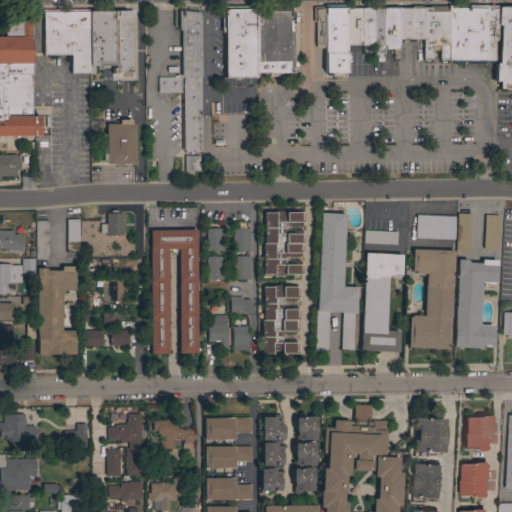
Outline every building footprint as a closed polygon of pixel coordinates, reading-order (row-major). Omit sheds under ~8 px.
[(346,73),(324,73),(324,48),(324,7),(324,5),(345,5),(345,8),(345,45),(346,73)] [(423,8),(429,8),(429,6),(447,6),(448,60),(438,60),(438,51),(432,50),(432,60),(422,60),(423,39),(423,8)] [(495,41),(494,41),(493,61),(484,60),(484,65),(468,64),(468,61),(462,61),(462,65),(453,65),(453,61),(448,60),(447,6),(497,6),(497,7),(496,25),(495,41)] [(222,32),(220,32),(220,7),(255,7),(255,73),(255,77),(255,84),(219,84),(219,78),(222,78),(222,32)] [(255,7),(291,7),(291,12),(294,12),(294,35),(292,35),(292,73),(279,73),(279,77),(269,77),(269,73),(255,73),(255,7)] [(315,48),(315,22),(312,22),(312,7),(324,7),(324,48),(315,48)] [(497,7),(511,7),(511,89),(500,89),(500,81),(494,81),(495,64),(497,64),(499,25),(496,25),(497,7)] [(345,45),(345,8),(361,8),(361,44),(345,45)] [(361,46),(361,44),(361,8),(373,8),(373,45),(361,46)] [(382,53),(373,53),(373,45),(373,8),(382,8),(382,45),(382,53)] [(397,58),(393,58),(392,49),(385,49),(385,45),(382,45),(382,8),(396,8),(397,39),(397,58)] [(419,39),(419,41),(414,41),(414,39),(407,39),(407,41),(402,41),(402,39),(397,39),(396,8),(423,8),(423,39),(419,39)] [(70,73),(70,64),(66,64),(65,54),(43,55),(42,12),(88,11),(88,73),(70,73)] [(88,11),(131,11),(132,73),(119,73),(119,67),(114,67),(114,77),(104,78),(104,93),(89,93),(88,73),(88,11)] [(180,77),(180,32),(178,29),(178,11),(199,13),(199,77),(182,77),(180,77)] [(28,22),(30,116),(38,116),(38,136),(0,136),(0,37),(3,37),(3,26),(4,26),(4,22),(28,22)] [(199,77),(199,152),(183,152),(183,150),(182,150),(181,83),(182,83),(182,77),(199,77)] [(180,78),(180,93),(157,93),(157,78),(180,78)] [(134,164),(106,164),(106,162),(102,162),(101,135),(105,134),(105,125),(118,124),(118,120),(131,120),(131,124),(134,124),(134,164)] [(0,155),(11,156),(11,137),(0,137),(0,155)] [(0,155),(15,155),(15,156),(19,156),(19,171),(15,171),(15,175),(16,175),(16,181),(10,181),(10,176),(0,176),(0,155)] [(198,155),(198,171),(183,171),(183,155),(198,155)] [(20,177),(24,177),(25,167),(31,167),(30,177),(33,177),(32,188),(20,188),(20,177)] [(121,222),(124,222),(124,227),(122,228),(122,236),(105,236),(105,233),(99,233),(99,224),(105,224),(105,213),(111,213),(111,210),(117,210),(117,214),(121,214),(121,222)] [(263,211),(303,213),(302,222),(301,222),(300,227),(287,226),(287,223),(285,223),(285,230),(301,230),(301,234),(303,234),(302,244),(301,244),(301,253),(299,253),(299,257),(286,256),(286,253),(284,253),(284,261),(300,261),(299,265),(301,265),(301,276),(262,275),(263,211)] [(320,213),(344,214),(341,287),(355,287),(354,313),(353,313),(351,351),(339,350),(341,311),(328,311),(326,351),(314,350),(320,213)] [(467,253),(454,253),(456,213),(469,214),(467,253)] [(454,216),(453,241),(414,239),(415,215),(454,216)] [(484,215),(498,215),(496,250),(482,249),(484,215)] [(48,259),(34,259),(34,220),(47,220),(48,259)] [(65,220),(78,220),(78,253),(65,253),(65,220)] [(248,251),(232,251),(232,228),(248,229),(248,251)] [(222,251),(205,251),(205,229),(222,229),(222,251)] [(0,230),(12,230),(12,235),(18,235),(18,241),(21,241),(21,250),(10,250),(10,249),(0,249),(0,230)] [(168,354),(150,354),(149,230),(195,230),(195,354),(178,354),(177,249),(174,249),(174,253),(170,253),(170,251),(167,251),(168,354)] [(396,233),(395,245),(362,244),(363,231),(396,233)] [(451,251),(447,350),(406,348),(408,318),(411,318),(411,315),(423,316),(425,273),(415,273),(415,270),(411,270),(412,249),(451,251)] [(384,332),(397,332),(396,353),(359,351),(364,253),(401,255),(400,274),(392,274),(392,277),(387,277),(384,332)] [(222,279),(206,280),(205,257),(221,256),(222,279)] [(248,279),(232,279),(231,257),(248,256),(248,279)] [(21,259),(33,259),(34,278),(26,279),(26,272),(21,272),(21,259)] [(456,259),(467,260),(467,262),(480,263),(481,260),(496,260),(495,283),(480,282),(478,325),(492,326),(491,348),(480,347),(480,348),(452,346),(456,259)] [(0,264),(10,264),(10,265),(20,265),(20,282),(4,282),(4,294),(0,294),(0,264)] [(36,268),(46,268),(46,271),(61,271),(61,267),(74,267),(74,290),(73,290),(73,293),(67,293),(67,290),(60,290),(61,330),(74,330),(74,354),(37,354),(36,268)] [(107,283),(107,279),(124,279),(124,283),(127,283),(127,301),(102,301),(101,283),(107,283)] [(298,287),(298,297),(296,297),(296,301),(282,301),(282,307),(296,307),(296,310),(298,310),(298,320),(296,320),(296,331),(295,331),(295,334),(281,334),(281,340),(295,340),(295,342),(297,342),(297,354),(260,354),(260,320),(262,320),(262,287),(298,287)] [(91,310),(80,310),(80,296),(91,296),(91,310)] [(242,298),(242,299),(249,300),(249,312),(242,312),(242,313),(229,313),(229,298),(242,298)] [(0,303),(12,303),(12,320),(0,320),(0,303)] [(117,324),(100,324),(101,311),(122,311),(121,316),(118,316),(117,324)] [(511,338),(505,338),(505,335),(501,335),(502,313),(511,313),(511,338)] [(225,348),(218,348),(218,341),(206,341),(206,316),(225,316),(225,348)] [(25,339),(25,319),(34,319),(34,338),(25,339)] [(0,325),(12,326),(11,342),(0,341),(0,325)] [(247,350),(231,350),(231,327),(235,327),(235,325),(239,325),(239,327),(247,327),(247,350)] [(101,346),(85,346),(84,331),(101,330),(101,346)] [(128,345),(109,345),(109,330),(127,330),(128,345)] [(19,360),(19,344),(34,345),(33,361),(19,360)] [(0,363),(0,347),(15,347),(15,364),(0,363)] [(322,428),(332,428),(332,420),(348,421),(348,423),(352,423),(353,405),(369,405),(368,423),(370,423),(370,421),(386,422),(384,457),(398,458),(397,472),(401,472),(399,506),(395,506),(394,511),(322,511),(323,508),(318,508),(321,468),(325,468),(325,453),(321,453),(322,428)] [(24,426),(33,426),(33,441),(9,442),(9,438),(0,438),(0,423),(2,423),(2,415),(23,414),(24,426)] [(261,417),(272,417),(272,415),(280,415),(280,424),(282,424),(282,439),(270,439),(270,441),(260,441),(261,417)] [(491,434),(490,434),(490,451),(475,451),(475,449),(462,449),(462,434),(464,434),(463,418),(478,418),(478,416),(491,415),(491,434)] [(511,415),(506,415),(503,492),(511,492),(511,415)] [(105,428),(114,427),(114,425),(127,424),(126,417),(140,416),(140,425),(141,425),(141,437),(140,437),(140,439),(142,439),(143,450),(141,450),(142,476),(125,477),(124,469),(123,469),(123,456),(124,456),(124,448),(127,448),(126,443),(119,444),(118,440),(106,440),(105,428)] [(314,439),(303,439),(303,442),(313,442),(313,465),(302,465),(301,467),(312,468),(312,491),(300,491),(300,493),(292,493),(293,481),(292,481),(292,469),(293,469),(293,456),(293,443),(295,443),(295,430),(294,430),(294,417),(305,418),(305,417),(315,417),(314,439)] [(203,440),(203,419),(249,418),(249,433),(233,433),(233,440),(203,440)] [(444,419),(443,427),(445,427),(444,446),(442,446),(442,453),(439,453),(439,455),(426,454),(426,451),(412,451),(413,440),(417,440),(417,429),(414,429),(414,418),(444,419)] [(172,420),(172,424),(176,424),(176,428),(179,428),(179,430),(186,430),(186,428),(188,428),(188,430),(194,430),(194,443),(190,443),(190,448),(183,448),(183,440),(176,440),(176,437),(173,437),(173,449),(159,449),(159,434),(156,434),(156,431),(151,431),(151,420),(172,420)] [(75,431),(75,424),(85,424),(84,447),(62,446),(62,431),(75,431)] [(260,443),(272,443),(272,441),(280,441),(279,450),(281,450),(280,453),(281,453),(281,463),(280,463),(280,465),(270,465),(270,466),(260,466),(260,443)] [(249,446),(249,461),(233,462),(233,468),(203,468),(203,447),(249,446)] [(118,476),(104,476),(104,450),(118,449),(118,476)] [(0,455),(6,455),(6,459),(34,458),(35,476),(27,477),(27,490),(0,490),(0,455)] [(488,480),(487,480),(487,498),(472,498),(472,496),(460,496),(460,481),(461,481),(461,465),(474,465),(474,463),(489,463),(488,480)] [(442,465),(441,473),(442,473),(441,491),(440,491),(440,499),(436,498),(436,501),(424,500),(424,503),(410,502),(411,485),(414,485),(415,476),(411,475),(411,464),(442,465)] [(259,470),(264,470),(264,469),(271,469),(271,466),(278,466),(278,476),(279,476),(279,479),(280,479),(280,489),(279,489),(279,491),(269,491),(269,492),(259,492),(259,470)] [(233,478),(233,485),(250,485),(250,500),(203,500),(203,478),(233,478)] [(168,511),(158,511),(158,502),(151,502),(150,482),(162,482),(163,483),(171,483),(171,479),(185,479),(185,495),(174,495),(174,501),(168,501),(168,511)] [(107,486),(119,486),(119,483),(141,482),(141,502),(119,502),(119,498),(107,498),(107,486)] [(55,484),(55,485),(60,485),(60,493),(41,493),(41,484),(55,484)] [(27,510),(22,510),(22,511),(0,511),(0,505),(11,505),(11,496),(27,495),(27,510)] [(59,511),(59,510),(55,510),(55,505),(48,505),(48,499),(59,498),(59,495),(81,495),(81,511),(59,511)]
